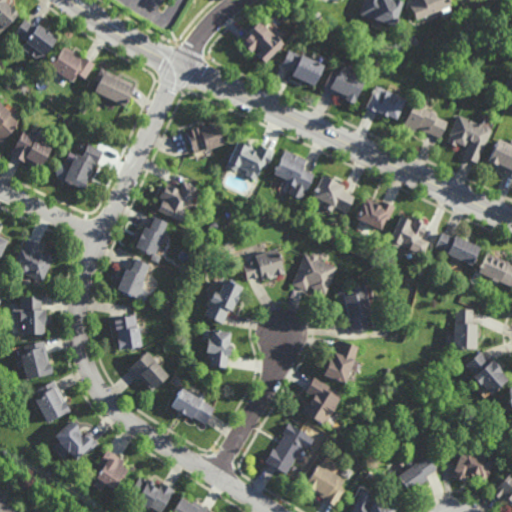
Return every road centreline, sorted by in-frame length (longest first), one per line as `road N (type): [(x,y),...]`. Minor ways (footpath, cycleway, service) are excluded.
road 1 (residential): [(240,0),(184,65),(145,144),(89,267),(81,332),(86,358),(117,409),(277,511)]
road 2 (tertiary): [(73,0),(164,57),(511,218)]
road 3 (residential): [(219,476),(269,388),(283,331)]
